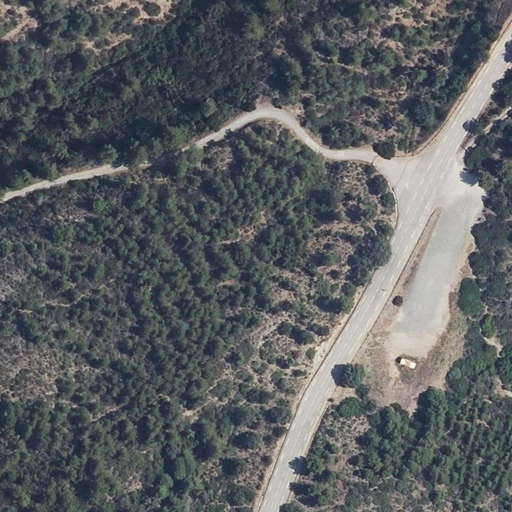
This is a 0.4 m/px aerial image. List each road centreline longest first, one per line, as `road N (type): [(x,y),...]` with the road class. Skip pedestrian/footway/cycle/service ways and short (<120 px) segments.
road 1 (tertiary): [(269,511),(318,389),(511,45)]
road 2 (track): [(0,200),(186,150),(265,112),(283,116),(324,153),(375,159),(429,187)]
